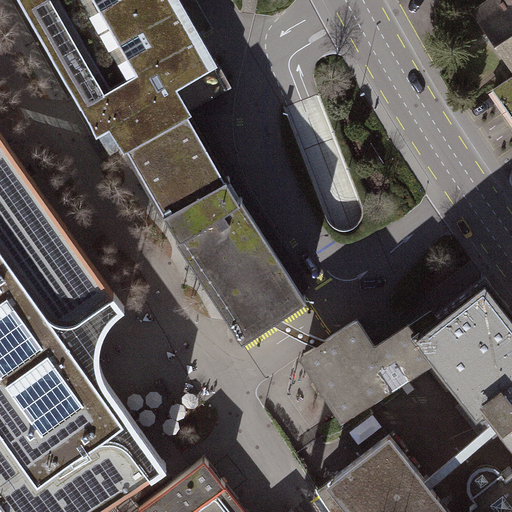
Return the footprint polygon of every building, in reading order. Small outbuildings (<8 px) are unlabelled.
[(177,84),(191,108),(227,87),(176,0),(21,0),(96,130),(109,123),(177,84)] [(511,0),(486,0),(473,10),(511,66),(511,75),(492,89),(511,118),(511,0)] [(177,84),(109,123),(124,148),(126,147),(162,211),(180,239),(242,336),(270,318),(278,312),(304,295),(228,178),(191,108),(177,84)] [(0,131),(0,511),(97,511),(167,463),(109,382),(106,376),(102,368),(100,358),(100,349),(100,342),(103,334),(105,328),(110,319),(118,311),(124,306),(0,131)] [(170,272),(210,333),(228,322),(188,260),(170,272)] [(511,511),(511,312),(508,308),(510,307),(485,276),(437,315),(413,334),(430,355),(436,363),(431,367),(447,388),(452,384),(476,413),(484,406),(493,418),(498,424),(511,441),(511,473),(506,478),(502,472),(494,466),(487,464),(478,466),(472,472),(468,479),(468,488),(472,496),(476,502),(470,507),(473,511),(450,511),(430,485),(424,478),(389,433),(330,479),(330,480),(318,490),(331,511),(511,511)] [(413,334),(437,315),(432,307),(374,346),(395,379),(430,355),(413,334)] [(270,318),(318,344),(327,338),(278,312),(270,318)] [(318,344),(304,353),(342,413),(395,379),(374,346),(356,319),(327,338),(318,344)] [(493,418),(424,478),(430,485),(498,424),(493,418)] [(247,511),(204,456),(138,507),(141,511),(247,511)]
